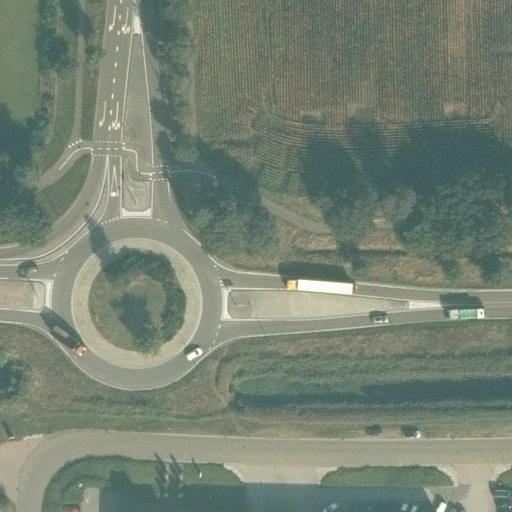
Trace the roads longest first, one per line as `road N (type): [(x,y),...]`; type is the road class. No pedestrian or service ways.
road 1 (unclassified): [(26,511),(42,461),(92,444),(511,451)]
road 2 (secondary): [(208,335),(450,305)]
road 3 (secondary): [(450,305),(381,292),(211,286)]
road 4 (tertiary): [(165,235),(143,0)]
road 5 (secondary): [(114,107),(78,221),(56,240),(0,260)]
road 6 (secondary): [(62,323),(82,360),(133,382),(186,365),(208,335)]
road 7 (tertiary): [(114,107),(116,232)]
